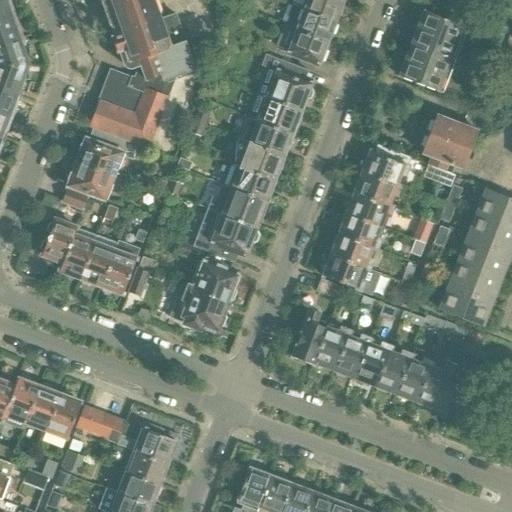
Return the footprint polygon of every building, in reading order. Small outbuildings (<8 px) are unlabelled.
[(0,0),(0,24),(12,20),(12,18),(11,16),(13,13),(10,4),(6,4),(4,0),(0,0)] [(95,129),(138,145),(147,149),(146,150),(153,152),(155,145),(149,143),(166,99),(167,100),(167,98),(158,95),(164,79),(193,69),(174,15),(158,20),(151,0),(100,0),(113,37),(114,39),(117,48),(118,50),(123,64),(124,65),(125,66),(126,67),(127,68),(125,75),(110,69),(101,92),(106,94),(102,102),(99,101),(90,127),(95,129)] [(235,0),(234,3),(233,5),(246,10),(249,0),(235,0)] [(291,0),(290,4),(336,22),(341,9),(339,8),(342,0),(291,0)] [(336,22),(290,4),(282,25),(292,29),(326,41),(329,34),(331,35),(336,22)] [(418,25),(410,45),(450,60),(463,26),(423,11),(423,13),(420,14),(416,23),(418,25)] [(0,46),(19,40),(16,32),(19,30),(16,20),(12,20),(0,24),(0,46)] [(227,23),(222,36),(234,41),(239,27),(227,23)] [(326,41),(292,29),(284,50),(318,63),(319,61),(321,62),(326,50),(323,49),(326,41)] [(0,69),(28,70),(28,50),(23,50),(19,40),(0,46),(0,69)] [(450,60),(410,45),(404,63),(401,63),(398,72),(399,75),(398,76),(438,91),(450,60)] [(475,53),(470,66),(486,73),(491,59),(475,53)] [(486,73),(470,66),(464,80),(480,86),(486,73)] [(0,91),(16,97),(22,80),(28,80),(28,70),(0,69),(0,91)] [(266,98),(300,111),(304,99),(307,100),(310,99),(313,92),(311,89),(308,88),(310,84),(304,81),(276,71),(266,98)] [(207,75),(202,88),(213,92),(218,80),(207,75)] [(0,114),(8,117),(9,116),(9,114),(13,113),(17,104),(14,101),(16,97),(0,91),(0,114)] [(266,98),(257,122),(292,136),(293,136),(290,135),(295,124),(297,125),(301,113),(299,112),(300,111),(266,98)] [(0,137),(3,130),(7,129),(11,120),(8,117),(0,114),(0,137)] [(463,169),(467,158),(477,132),(435,115),(420,153),(430,157),(427,165),(444,171),(447,163),(463,169)] [(246,119),(238,139),(282,156),(286,147),(288,148),(292,136),(257,122),(246,119)] [(467,158),(463,169),(462,172),(511,191),(511,127),(509,128),(505,128),(501,129),(498,131),(494,132),(491,134),(488,136),(485,139),(482,141),(479,144),(477,147),(475,150),(473,154),(471,160),(467,158)] [(80,153),(76,163),(112,176),(120,155),(132,160),(138,145),(95,129),(90,141),(85,139),(84,142),(80,143),(78,150),(80,153)] [(240,166),(239,168),(273,180),(277,170),(279,171),(284,159),(282,158),(282,156),(238,139),(237,144),(235,164),(240,166)] [(362,171),(362,172),(395,185),(400,173),(404,174),(407,166),(370,151),(366,159),(363,160),(360,169),(362,171)] [(112,176),(76,163),(73,171),(69,173),(67,179),(69,183),(67,186),(103,199),(112,176)] [(231,165),(223,186),(265,202),(268,192),(271,193),(275,181),(273,181),(273,180),(239,168),(231,165)] [(423,177),(450,188),(454,175),(444,171),(427,165),(423,177)] [(354,192),(354,193),(387,205),(392,194),(396,195),(399,186),(395,185),(362,172),(359,180),(355,181),(352,189),(354,192)] [(164,192),(176,197),(181,184),(169,180),(164,192)] [(452,185),(445,202),(455,206),(461,189),(452,185)] [(225,206),(221,215),(255,228),(259,216),(262,217),(266,205),(264,205),(265,202),(223,186),(226,187),(220,204),(225,206)] [(61,201),(74,206),(82,210),(86,198),(66,190),(61,201)] [(480,215),(480,216),(511,228),(511,200),(485,190),(480,203),(485,205),(481,215),(480,215)] [(346,213),(346,214),(379,227),(384,214),(388,216),(391,207),(387,205),(354,193),(351,201),(348,201),(344,210),(346,213)] [(455,206),(445,202),(439,219),(448,223),(455,206)] [(337,235),(371,248),(375,249),(379,241),(374,239),(379,227),(346,214),(342,215),(339,223),(341,226),(338,235),(337,235)] [(255,228),(221,215),(220,217),(216,215),(206,240),(199,237),(195,247),(234,262),(238,252),(245,254),(249,242),(252,243),(256,242),(258,235),(257,232),(254,231),(255,228)] [(471,225),(466,237),(506,253),(509,245),(511,246),(511,228),(480,216),(476,227),(471,225)] [(59,270),(60,271),(76,228),(54,220),(53,223),(49,224),(46,230),(49,234),(47,236),(46,241),(42,241),(39,248),(42,251),(41,255),(61,263),(59,270)] [(424,220),(416,241),(423,244),(431,223),(424,220)] [(439,227),(433,244),(442,247),(449,230),(439,227)] [(71,275),(80,278),(94,243),(93,243),(95,236),(96,236),(76,228),(60,271),(61,276),(68,278),(71,275)] [(330,255),(363,268),(368,270),(371,261),(367,260),(371,248),(337,235),(335,235),(331,244),(333,247),(330,255)] [(92,283),(100,286),(114,250),(107,248),(110,241),(95,236),(93,243),(94,243),(80,278),(81,279),(82,283),(88,286),(92,283)] [(462,262),(461,263),(500,278),(507,262),(503,261),(506,253),(466,237),(462,250),(466,252),(462,262)] [(423,244),(416,241),(413,240),(406,257),(417,261),(423,244)] [(117,241),(114,250),(100,286),(102,287),(103,291),(109,294),(113,291),(122,294),(139,249),(117,241)] [(177,252),(196,260),(199,250),(181,243),(177,252)] [(363,268),(330,255),(327,256),(323,264),(325,267),(322,276),(360,290),(363,282),(359,280),(363,268)] [(137,267),(148,271),(152,261),(141,257),(137,267)] [(428,257),(421,274),(431,277),(437,260),(428,257)] [(188,287),(187,288),(226,303),(227,300),(230,302),(233,300),(236,292),(235,289),(232,288),(237,275),(203,262),(192,289),(188,287)] [(400,282),(408,285),(416,265),(408,262),(400,282)] [(453,272),(448,284),(488,300),(491,292),(494,294),(500,278),(461,263),(462,263),(458,274),(453,272)] [(127,292),(128,293),(139,297),(148,273),(136,268),(127,292)] [(431,277),(421,274),(415,291),(424,295),(431,277)] [(337,299),(339,295),(341,288),(320,280),(316,291),(337,299)] [(488,300),(448,284),(443,297),(448,299),(444,309),(437,306),(436,307),(482,325),(488,309),(485,307),(488,300)] [(226,303),(187,288),(184,297),(180,295),(174,313),(185,317),(183,323),(198,328),(201,323),(216,329),(217,327),(220,328),(223,326),(226,318),(225,315),(222,314),(226,303)] [(341,288),(339,295),(351,299),(354,292),(341,288)] [(397,291),(392,303),(400,306),(405,293),(397,291)] [(362,295),(359,303),(358,306),(364,308),(371,305),(373,300),(362,295)] [(382,303),(379,310),(377,315),(392,321),(397,309),(382,303)] [(291,357),(312,365),(326,328),(314,323),(318,312),(309,309),(291,357)] [(420,326),(422,322),(423,319),(402,311),(400,318),(420,326)] [(422,322),(443,330),(446,321),(425,313),(423,319),(422,322)] [(446,321),(443,330),(468,339),(463,353),(475,357),(483,336),(446,321)] [(326,367),(333,370),(348,332),(340,329),(338,333),(326,328),(312,365),(323,369),(326,367)] [(346,375),(354,378),(368,340),(361,337),(359,341),(347,336),(349,332),(348,332),(333,370),(335,370),(335,373),(344,377),(346,375)] [(367,383),(375,386),(389,347),(381,344),(380,349),(368,344),(369,340),(368,340),(354,378),(355,378),(356,381),(364,385),(367,383)] [(387,391),(395,393),(409,355),(401,352),(400,356),(388,352),(390,348),(389,347),(375,386),(376,386),(376,389),(385,392),(387,391)] [(408,398),(416,401),(430,363),(422,360),(420,364),(409,360),(410,356),(409,355),(395,393),(396,394),(397,397),(406,400),(408,398)] [(430,363),(416,401),(417,402),(417,405),(426,408),(429,406),(443,412),(460,367),(447,362),(443,373),(429,368),(431,363),(430,363)] [(5,415),(24,422),(37,386),(30,384),(29,379),(22,377),(19,380),(17,379),(14,386),(1,422),(2,422),(5,415)] [(0,421),(1,422),(14,386),(0,380),(0,421)] [(24,422),(45,430),(58,394),(50,391),(50,387),(43,384),(40,387),(37,386),(24,422)] [(58,394),(45,430),(66,438),(80,403),(71,399),(70,395),(63,392),(60,395),(58,394)] [(75,428),(85,432),(93,410),(83,406),(75,428)] [(85,432),(95,436),(104,414),(93,410),(85,432)] [(95,436),(105,439),(114,418),(104,414),(95,436)] [(114,418),(105,439),(116,443),(120,433),(124,422),(114,418)] [(132,450),(132,452),(166,464),(169,455),(172,456),(175,454),(178,446),(177,443),(179,437),(172,434),(171,430),(164,427),(161,430),(143,423),(142,428),(141,428),(136,439),(132,450)] [(116,443),(132,450),(136,439),(120,433),(116,443)] [(70,450),(80,454),(83,445),(73,441),(70,450)] [(27,470),(30,471),(36,455),(28,452),(22,468),(27,470)] [(76,455),(66,452),(59,470),(69,474),(76,455)] [(132,452),(124,472),(158,485),(161,476),(163,477),(168,466),(165,465),(166,464),(132,452)] [(0,488),(1,487),(5,488),(13,465),(0,460),(0,488)] [(41,476),(46,478),(52,480),(58,464),(47,460),(41,476)] [(255,511),(257,510),(269,477),(268,476),(269,474),(258,470),(257,472),(248,469),(231,511),(255,511)] [(22,483),(42,491),(46,478),(41,476),(30,471),(27,470),(22,483)] [(54,486),(63,489),(69,474),(59,471),(54,486)] [(124,472),(116,493),(150,506),(153,497),(155,498),(160,486),(157,486),(158,485),(124,472)] [(257,510),(260,511),(278,511),(289,484),(290,482),(278,477),(277,480),(269,477),(257,510)] [(278,511),(302,511),(310,490),(299,485),(298,488),(289,484),(278,511)] [(108,511),(149,511),(152,507),(150,506),(116,493),(106,489),(98,508),(108,511)] [(302,511),(325,511),(330,500),(331,497),(320,493),(319,496),(310,492),(310,490),(302,511)] [(51,491),(45,505),(56,509),(61,495),(51,491)] [(349,511),(351,508),(352,505),(341,501),(340,503),(330,500),(325,511),(349,511)]
